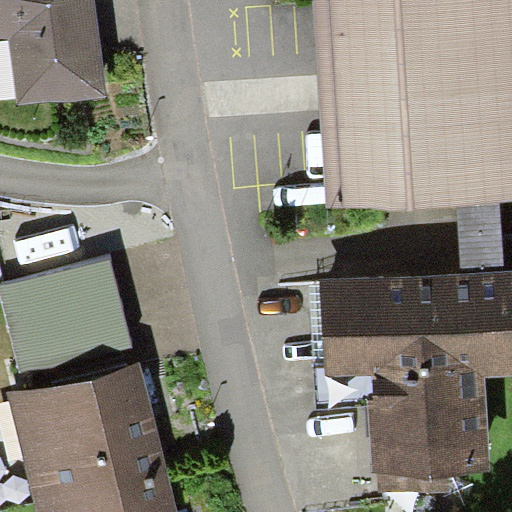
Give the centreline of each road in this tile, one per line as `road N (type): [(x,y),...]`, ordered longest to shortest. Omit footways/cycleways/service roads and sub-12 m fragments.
road 1 (residential): [(188,170),(223,355),(269,511)]
road 2 (residential): [(0,172),(107,188),(188,170)]
road 3 (residential): [(161,0),(188,170)]
